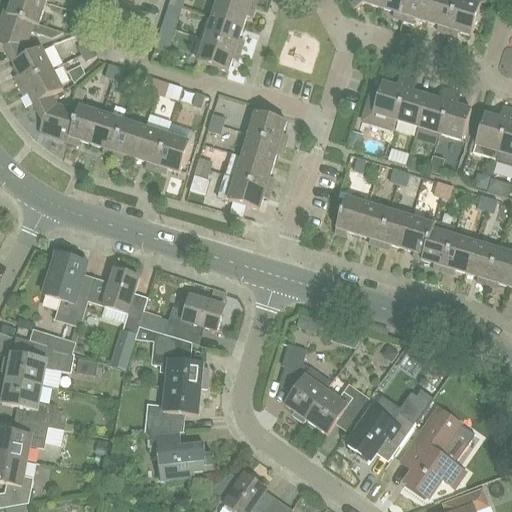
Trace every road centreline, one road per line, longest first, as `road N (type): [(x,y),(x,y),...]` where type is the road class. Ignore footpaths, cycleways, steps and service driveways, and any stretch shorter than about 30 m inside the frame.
road 1 (unclassified): [(350,511),(240,425),(239,381),(278,277)]
road 2 (residential): [(323,117),(111,58),(128,0)]
road 3 (tertiary): [(511,362),(448,326),(278,277)]
road 4 (tertiary): [(278,277),(42,204)]
road 5 (residential): [(278,277),(323,117)]
road 6 (residential): [(489,71),(349,31)]
